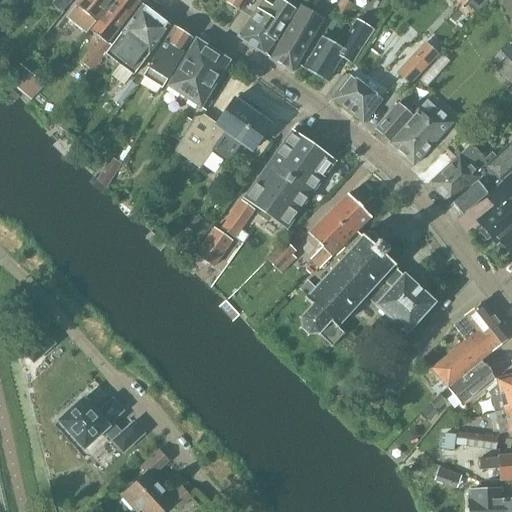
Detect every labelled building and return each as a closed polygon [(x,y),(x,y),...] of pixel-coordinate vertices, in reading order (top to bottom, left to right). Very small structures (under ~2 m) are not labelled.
[(0,0),(0,13),(2,16),(17,0),(0,0)] [(61,14),(74,0),(52,0),(54,2),(51,5),(61,14)] [(81,0),(66,18),(86,35),(96,22),(113,0),(81,0)] [(100,62),(106,55),(111,48),(108,45),(140,3),(135,0),(116,0),(91,32),(101,40),(82,65),(93,73),(101,63),(100,62)] [(225,0),(224,2),(240,12),(247,0),(225,0)] [(295,10),(280,0),(276,0),(272,6),(264,1),(258,11),(257,9),(239,37),(237,36),(236,37),(267,57),(268,56),(266,54),(295,10)] [(345,20),(353,6),(344,0),(341,0),(334,12),(345,20)] [(467,0),(477,9),(486,0),(467,0)] [(111,48),(106,55),(119,65),(156,17),(142,6),(120,34),(121,34),(111,48)] [(292,73),(323,19),(301,6),(271,60),(292,73)] [(156,17),(119,65),(133,76),(170,28),(156,17)] [(352,65),(375,31),(362,23),(357,32),(351,28),(340,48),(323,37),(304,70),(327,83),(341,59),(352,65)] [(162,90),(192,40),(173,27),(142,77),(162,90)] [(201,110),(230,62),(196,39),(167,88),(201,110)] [(511,85),(511,84),(511,42),(511,41),(489,62),(511,85)] [(425,43),(397,73),(410,85),(438,56),(425,43)] [(30,101),(44,84),(20,64),(7,81),(30,101)] [(364,126),(382,101),(349,76),(331,101),(364,126)] [(119,107),(134,87),(128,82),(120,92),(119,91),(111,101),(119,107)] [(193,122),(180,143),(175,152),(200,169),(224,135),(251,154),(271,125),(234,99),(216,125),(204,116),(195,119),(193,122)] [(412,116),(389,143),(388,145),(413,167),(414,167),(424,155),(428,159),(441,144),(438,141),(454,124),(437,109),(427,100),(418,110),(417,110),(412,116)] [(389,143),(412,116),(398,104),(375,130),(389,143)] [(180,143),(193,122),(183,116),(171,137),(180,143)] [(288,229),(337,161),(293,130),(245,198),(288,229)] [(485,174),(452,204),(462,216),(468,211),(467,210),(502,181),(511,171),(511,141),(485,166),(481,170),(485,174)] [(481,170),(485,166),(479,159),(475,162),(473,160),(468,164),(460,155),(429,183),(450,206),(452,204),(485,174),(481,170)] [(107,189),(122,164),(110,158),(97,180),(107,189)] [(511,176),(492,193),(499,202),(475,222),(480,228),(477,231),(484,240),(487,238),(491,242),(511,225),(511,176)] [(324,266),(331,258),(372,218),(349,195),(308,235),(322,248),(314,256),(324,266)] [(255,211),(244,202),(223,230),(235,238),(255,211)] [(210,229),(197,217),(186,228),(200,241),(210,229)] [(511,225),(491,242),(493,244),(496,242),(498,245),(495,247),(503,257),(506,254),(511,260),(511,259),(511,225)] [(213,268),(233,242),(215,229),(195,256),(213,268)] [(365,298),(395,267),(396,266),(384,255),(388,251),(368,232),(365,236),(363,235),(361,237),(362,238),(305,301),(311,306),(300,319),(300,329),(308,337),(319,336),(331,347),(343,334),(337,329),(365,298)] [(295,253),(285,244),(268,262),(280,274),(295,260),(292,257),(295,253)] [(395,267),(365,298),(407,335),(435,304),(404,276),(403,276),(397,271),(398,270),(395,267)] [(315,289),(307,282),(299,290),(306,298),(315,289)] [(437,397),(440,394),(446,389),(509,338),(483,304),(453,326),(465,341),(430,370),(440,382),(431,390),(437,397)] [(461,405),(495,377),(484,362),(449,390),(461,405)] [(347,401),(367,378),(357,370),(337,392),(347,401)] [(495,413),(511,408),(511,375),(496,380),(497,385),(488,393),(491,398),(495,413)] [(440,394),(437,397),(429,404),(436,412),(447,403),(440,394)] [(83,397),(57,421),(84,452),(104,433),(123,454),(145,434),(133,422),(121,432),(112,423),(124,412),(113,399),(97,413),(83,397)] [(511,408),(495,413),(500,434),(509,431),(511,432),(511,408)] [(496,451),(498,439),(457,433),(454,445),(496,451)] [(170,498),(151,478),(169,462),(159,451),(141,467),(146,473),(120,497),(133,511),(140,511),(165,511),(174,504),(179,509),(192,498),(182,487),(170,498)] [(511,480),(511,455),(474,458),(476,471),(499,468),(500,482),(511,480)] [(511,511),(511,500),(499,501),(499,490),(469,491),(470,503),(466,503),(466,511),(511,511)]
